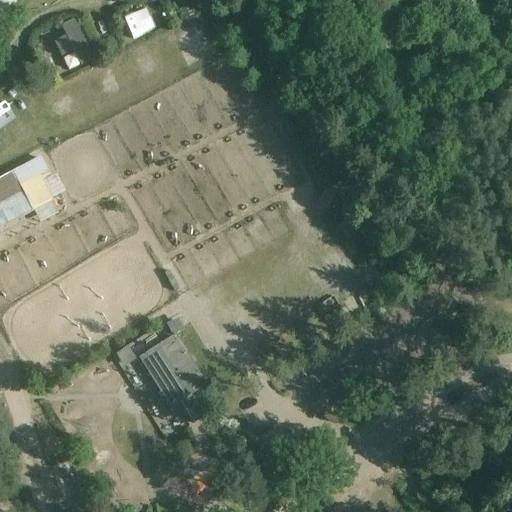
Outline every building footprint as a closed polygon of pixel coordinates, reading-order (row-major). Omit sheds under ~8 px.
[(64,68),(87,63),(78,20),(62,23),(65,38),(57,40),(64,68)] [(176,67),(182,79),(205,67),(199,56),(176,67)] [(127,60),(112,68),(118,80),(133,72),(127,60)] [(11,173),(0,178),(0,230),(33,213),(11,173)] [(46,296),(55,311),(83,294),(74,279),(46,296)] [(173,336),(182,331),(177,322),(168,327),(173,336)] [(204,417),(191,395),(206,385),(175,336),(139,359),(170,409),(181,402),(193,423),(204,417)] [(365,403),(376,397),(367,382),(357,388),(365,403)]
